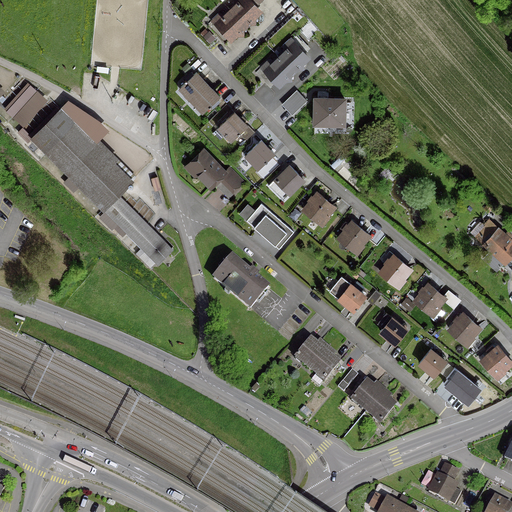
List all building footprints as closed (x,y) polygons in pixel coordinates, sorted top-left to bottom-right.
[(229,10),(245,26),(248,23),(253,24),(253,19),(259,12),(253,6),(259,0),(258,0),(243,0),(240,3),(236,3),(229,10)] [(241,30),(245,26),(229,10),(222,17),(222,21),(217,25),(212,20),(206,26),(223,44),(229,38),(230,40),(236,34),(241,35),(241,30)] [(301,64),(307,58),(293,43),(299,38),(295,33),(289,40),(292,43),(278,57),(292,72),(297,68),(301,68),(301,64)] [(289,80),(289,76),(292,72),(278,57),(264,70),(261,66),(255,73),(268,87),(274,81),(278,86),(284,80),(289,80)] [(191,99),(207,84),(195,72),(186,81),(185,80),(183,81),(184,82),(179,87),(191,99)] [(216,99),(218,97),(207,84),(191,99),(203,111),(208,107),(209,108),(210,106),(209,105),(216,99)] [(306,101),(295,90),(282,103),(292,114),(306,101)] [(344,98),(314,98),(314,120),(343,121),(344,98)] [(93,143),(83,133),(60,110),(31,138),(157,264),(171,249),(155,233),(150,239),(141,229),(146,224),(117,195),(131,181),(112,162),(116,159),(96,139),(93,143)] [(243,122),(245,120),(241,116),(239,118),(233,112),(218,126),(232,140),(235,137),(237,139),(241,135),(245,140),(251,135),(244,128),(246,126),(243,122)] [(266,162),(266,161),(273,154),(260,140),(245,154),(258,168),(264,162),(265,163),(266,162)] [(208,185),(210,187),(221,175),(235,189),(242,182),(228,168),(224,172),(202,150),(188,164),(208,185)] [(281,186),(288,194),(302,179),(288,165),(275,179),(274,179),(268,186),(275,192),(281,186)] [(333,208),(334,207),(316,193),(303,210),(318,222),(324,214),(326,216),(333,208)] [(278,248),(293,231),(260,203),(245,221),(278,248)] [(367,234),(351,221),(337,238),(353,250),(358,243),(361,245),(368,235),(367,234)] [(503,262),(504,262),(511,253),(511,242),(508,238),(511,235),(507,231),(504,234),(491,223),(490,225),(486,221),(482,225),(479,222),(470,232),(490,250),(482,258),(496,270),(503,262)] [(410,269),(409,268),(393,255),(379,273),(394,284),(400,277),(403,279),(410,269)] [(246,306),(249,309),(267,287),(255,276),(257,274),(251,269),(249,272),(231,256),(213,278),(246,306)] [(364,296),(363,295),(364,292),(362,291),(360,293),(340,277),(329,291),(353,310),(355,308),(356,309),(357,307),(356,306),(364,296)] [(445,298),(442,296),(428,284),(414,301),(429,313),(435,305),(437,307),(445,298)] [(380,294),(375,290),(366,301),(372,305),(380,294)] [(477,325),(472,321),(463,313),(448,329),(462,342),(469,335),(471,337),(479,328),(477,325)] [(406,329),(404,328),(390,317),(390,318),(385,314),(377,322),(382,327),(379,331),(394,343),(406,329)] [(302,362),(309,368),(326,348),(319,342),(317,345),(310,339),(296,356),(303,361),(302,362)] [(502,371),(511,363),(497,346),(492,351),(490,348),(486,351),(488,354),(481,360),(493,375),(500,368),(502,371)] [(331,357),(332,356),(333,354),(326,348),(309,368),(317,374),(317,373),(324,379),(338,363),(331,357)] [(443,360),(440,357),(429,349),(418,363),(433,375),(445,361),(443,360)] [(351,369),(351,370),(337,387),(342,391),(357,374),(351,369)] [(455,370),(444,384),(467,402),(478,388),(455,370)] [(365,411),(382,390),(375,385),(373,387),(366,382),(352,398),(359,404),(358,405),(365,411)] [(150,402),(155,392),(143,386),(138,396),(150,402)] [(387,399),(389,396),(382,390),(365,411),(373,417),(374,416),(380,421),(394,405),(387,399)] [(451,482),(457,471),(444,465),(442,469),(445,471),(442,477),(437,474),(428,491),(453,505),(460,492),(454,488),(456,484),(451,482)] [(379,511),(378,511),(401,511),(404,508),(386,498),(385,500),(375,495),(369,505),(379,511)] [(494,496),(491,495),(484,507),(483,506),(479,511),(509,511),(507,511),(510,505),(494,496)]
